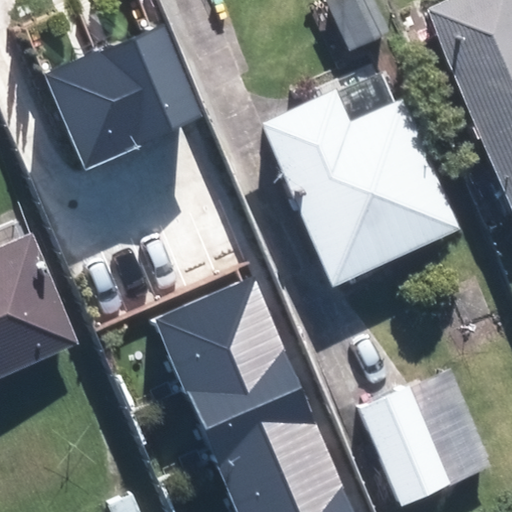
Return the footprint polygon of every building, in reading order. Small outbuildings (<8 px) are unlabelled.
[(385,25),(373,0),(324,0),(345,44),(385,25)] [(511,0),(426,0),(419,3),(511,217),(511,0)] [(164,25),(96,52),(136,146),(203,118),(164,25)] [(96,52),(45,74),(84,168),(136,146),(96,52)] [(332,83),(255,116),(327,281),(456,225),(399,93),(346,116),(332,83)] [(0,371),(77,341),(32,230),(0,242),(0,371)] [(283,348),(255,280),(156,321),(185,389),(283,348)] [(283,348),(185,389),(215,461),(313,419),(283,348)] [(368,398),(356,403),(399,499),(445,479),(403,382),(368,398)] [(313,419),(215,461),(236,511),(273,511),(341,484),(313,419)] [(352,511),(341,484),(273,511),(352,511)]
